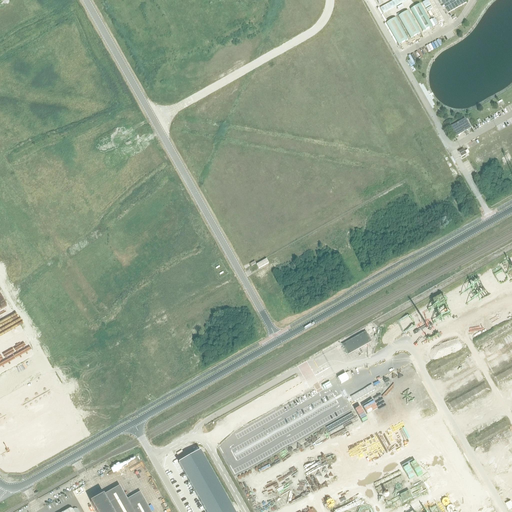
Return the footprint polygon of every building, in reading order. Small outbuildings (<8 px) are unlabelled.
[(428,0),(422,3),(433,25),(443,20),(433,0),(428,0)] [(448,13),(466,3),(464,0),(440,0),(443,4),(444,7),(448,13)] [(431,26),(419,6),(412,10),(423,31),(431,26)] [(410,38),(420,33),(408,11),(398,17),(410,38)] [(398,45),(408,40),(396,18),(386,23),(398,45)] [(454,138),(470,128),(464,119),(449,128),(454,138)] [(463,149),(458,152),(461,157),(466,154),(463,149)] [(259,269),(267,264),(268,263),(266,259),(256,265),(259,269)] [(12,360),(35,347),(29,336),(6,349),(12,360)] [(368,343),(364,336),(347,345),(351,353),(368,343)] [(490,344),(494,351),(499,348),(495,341),(490,344)] [(507,365),(503,367),(511,383),(511,368),(511,366),(508,367),(507,365)] [(500,378),(511,400),(511,389),(505,376),(500,378)] [(305,378),(302,379),(305,386),(311,384),(310,382),(307,383),(305,378)] [(476,380),(506,435),(511,432),(481,378),(476,380)] [(465,381),(460,384),(492,444),(498,441),(465,381)] [(356,390),(367,414),(371,412),(360,388),(356,390)] [(361,418),(366,416),(350,389),(346,392),(361,418)] [(354,425),(359,423),(343,390),(338,393),(354,425)] [(462,399),(466,397),(464,393),(452,398),(454,403),(460,401),(458,397),(461,396),(462,399)] [(308,412),(323,445),(330,442),(332,444),(334,442),(330,432),(326,431),(323,434),(315,417),(317,418),(320,417),(325,417),(328,416),(329,412),(327,409),(333,408),(335,411),(334,407),(327,406),(331,403),(332,405),(331,399),(322,400),(326,410),(318,413),(312,412),(314,411),(312,407),(311,412),(310,411),(308,412)] [(343,426),(348,424),(339,399),(334,401),(343,426)] [(296,402),(292,405),(298,414),(302,412),(296,402)] [(304,412),(299,415),(328,471),(334,468),(327,453),(324,455),(323,452),(324,452),(304,412)] [(296,413),(291,415),(317,471),(323,468),(296,413)] [(281,436),(291,432),(286,421),(280,424),(281,427),(278,428),(281,436)] [(439,430),(464,477),(469,474),(444,427),(439,430)] [(417,428),(411,431),(440,488),(446,486),(417,428)] [(265,443),(287,486),(293,483),(266,431),(264,432),(269,441),(265,443)] [(432,436),(457,480),(463,477),(451,457),(450,458),(437,433),(432,436)] [(238,437),(234,439),(267,500),(273,497),(273,496),(280,492),(272,477),(268,479),(270,482),(265,485),(246,450),(247,449),(246,446),(243,447),(238,437)] [(253,447),(248,449),(261,473),(266,470),(255,450),(257,449),(253,442),(251,443),(253,447)] [(327,449),(337,468),(342,465),(333,446),(327,449)] [(235,511),(202,452),(179,465),(205,511),(235,511)] [(271,470),(281,494),(287,492),(277,468),(271,470)] [(327,481),(342,511),(349,511),(337,488),(340,486),(352,511),(358,511),(342,479),(343,479),(343,478),(339,479),(336,472),(331,474),(333,477),(327,481)] [(368,511),(350,478),(345,481),(362,511),(368,511)] [(148,487),(158,511),(171,511),(159,483),(148,487)] [(120,487),(91,503),(95,511),(151,511),(140,492),(127,500),(120,487)] [(484,511),(477,496),(474,498),(471,492),(469,493),(470,495),(469,496),(476,511),(484,511)] [(305,494),(289,503),(293,511),(301,511),(299,506),(301,510),(311,505),(305,494)]
